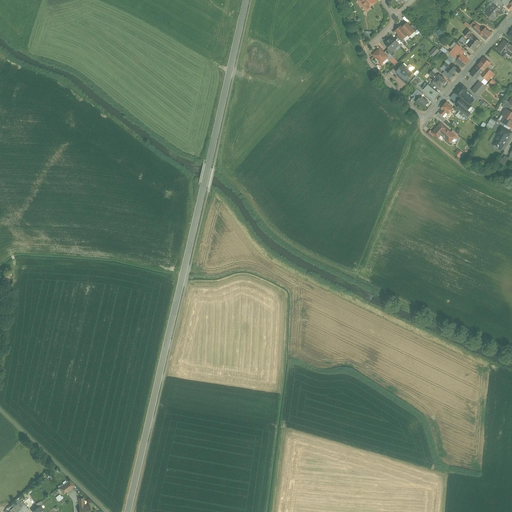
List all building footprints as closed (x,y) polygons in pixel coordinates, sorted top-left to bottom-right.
[(508,7),(505,4),(503,6),(510,12),(511,10),(508,7)] [(494,5),(490,10),(489,10),(486,14),(493,20),(496,16),(497,17),(502,11),(496,7),(494,5)] [(484,30),(477,24),(474,22),(471,25),(472,26),(474,28),(473,28),(480,34),(487,40),(492,33),(486,27),(484,30)] [(411,26),(407,23),(402,27),(401,26),(410,36),(415,31),(411,26)] [(419,31),(413,24),(411,26),(415,31),(417,33),(419,31)] [(410,36),(401,26),(396,31),(399,34),(403,39),(404,39),(408,34),(410,36)] [(403,39),(399,34),(397,36),(398,38),(403,43),(405,41),(404,39),(403,39)] [(474,37),(471,34),(468,37),(471,40),(467,45),(474,50),(481,42),(475,37),(474,37)] [(396,40),(393,37),(385,43),(390,48),(392,51),(399,44),(400,44),(396,40)] [(511,46),(505,40),(498,49),(505,54),(506,52),(511,56),(511,54),(511,46)] [(431,54),(435,57),(441,50),(437,47),(431,54)] [(385,52),(380,48),(373,55),(376,58),(379,61),(381,64),(387,58),(389,60),(391,59),(393,57),(393,56),(391,54),(389,57),(385,52)] [(392,51),(390,48),(387,50),(391,54),(393,56),(395,54),(392,51)] [(464,52),(460,48),(459,50),(458,50),(456,50),(454,48),(450,52),(450,53),(457,58),(458,59),(457,61),(464,67),(469,60),(463,54),(464,52)] [(457,58),(450,53),(450,52),(449,51),(446,55),(454,61),(457,58)] [(485,57),(478,65),(493,78),(496,74),(487,67),(490,63),(491,63),(485,57)] [(458,68),(452,63),(450,65),(448,67),(446,70),(452,75),(454,73),(455,73),(456,71),(456,70),(458,68)] [(410,72),(405,67),(403,65),(397,71),(403,77),(402,77),(408,82),(412,78),(410,76),(412,73),(410,72)] [(493,78),(478,65),(471,73),(477,79),(478,78),(481,81),(482,82),(485,78),(489,82),(493,78)] [(439,76),(433,71),(430,74),(436,79),(439,76)] [(436,79),(434,81),(441,87),(444,84),(445,85),(447,82),(447,81),(440,75),(439,76),(436,79)] [(421,81),(416,76),(410,82),(416,87),(421,81)] [(478,83),(472,90),(479,96),(487,87),(483,84),(482,83),(481,83),(482,82),(481,81),(479,84),(478,83)] [(427,83),(422,88),(434,99),(439,93),(427,83)] [(462,84),(455,92),(462,98),(469,103),(472,99),(467,95),(467,94),(466,93),(468,90),(462,84)] [(420,91),(414,98),(417,100),(421,95),(422,96),(424,94),(420,91)] [(422,96),(421,95),(417,100),(416,102),(423,108),(429,102),(422,96)] [(469,103),(462,98),(457,103),(459,105),(457,108),(468,117),(471,113),(468,110),(471,106),(469,103)] [(454,107),(447,101),(441,108),(443,109),(440,113),(443,116),(446,112),(448,114),(454,107)] [(511,111),(510,111),(507,109),(506,109),(503,115),(511,120),(511,111)] [(440,113),(439,112),(437,115),(444,121),(446,118),(443,116),(440,113)] [(511,120),(503,115),(505,116),(502,121),(506,124),(511,127),(511,120)] [(441,123),(433,132),(439,137),(441,134),(447,128),(441,123)] [(504,126),(503,125),(499,130),(507,135),(510,130),(504,126)] [(450,131),(447,128),(441,134),(448,140),(449,139),(451,141),(454,138),(457,137),(451,132),(450,130),(450,131)] [(499,130),(498,133),(499,134),(493,144),(501,149),(507,138),(506,137),(507,135),(499,130)] [(455,154),(460,158),(464,153),(459,149),(455,154)] [(71,480),(60,488),(64,494),(76,485),(71,480)] [(84,506),(84,498),(80,499),(80,498),(78,498),(78,500),(79,500),(80,511),(90,511),(90,505),(84,506)] [(23,501),(11,510),(12,511),(24,511),(29,509),(23,501)]
